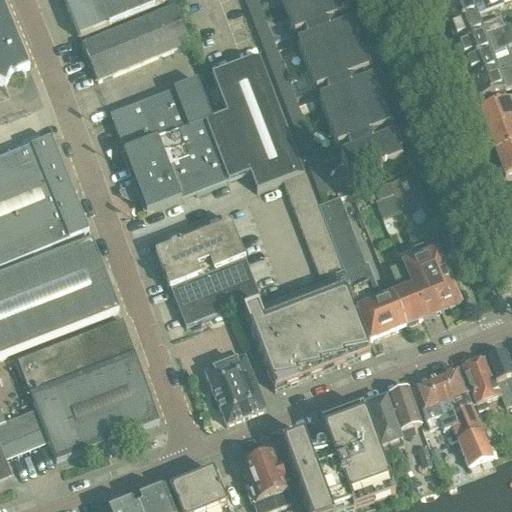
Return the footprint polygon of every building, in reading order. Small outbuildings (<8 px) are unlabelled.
[(168,6),(165,0),(60,0),(78,43),(168,6)] [(257,5),(255,0),(243,0),(247,9),(257,5)] [(278,0),(285,17),(328,0),(278,0)] [(341,6),(338,0),(328,0),(285,17),(293,39),(294,41),(305,37),(306,41),(316,37),(315,33),(320,31),(320,33),(327,30),(326,29),(347,21),(346,20),(343,21),(338,7),(341,6)] [(433,0),(436,6),(439,5),(441,11),(468,0),(433,0)] [(443,16),(440,17),(445,31),(477,18),(477,17),(484,15),(484,16),(504,8),(501,0),(468,0),(441,11),(443,16)] [(28,75),(0,3),(0,91),(5,93),(10,82),(28,75)] [(261,13),(257,5),(247,9),(250,17),(261,13)] [(264,22),(261,13),(250,17),(253,26),(264,22)] [(97,88),(188,51),(173,14),(82,51),(97,88)] [(504,29),(501,22),(500,20),(481,28),(477,18),(445,31),(450,44),(453,42),(455,48),(504,29)] [(267,31),(264,22),(253,26),(257,35),(267,31)] [(350,30),(350,29),(318,41),(316,37),(306,41),(308,45),(297,49),(306,73),(359,53),(355,43),(352,44),(347,31),(350,30)] [(457,53),(454,54),(460,68),(506,50),(502,39),(507,37),(504,29),(455,48),(457,53)] [(271,40),(267,31),(257,35),(260,44),(271,40)] [(274,49),(271,40),(260,44),(263,53),(274,49)] [(469,86),(511,69),(511,58),(511,59),(507,50),(506,50),(460,68),(464,81),(467,80),(469,86)] [(279,61),(275,52),(265,56),(268,65),(279,61)] [(363,62),(359,53),(306,73),(315,96),(316,97),(326,93),(328,97),(338,93),(336,89),(368,77),(368,76),(365,77),(360,63),(363,62)] [(110,119),(109,119),(118,141),(122,152),(124,157),(123,158),(146,218),(250,179),(256,197),(282,186),(304,178),(285,129),(269,89),(259,62),(259,61),(257,61),(251,64),(233,70),(211,79),(219,100),(226,118),(212,124),(204,105),(196,85),(184,89),(173,94),(173,95),(172,95),(122,114),(110,119)] [(282,69),(279,61),(268,65),(271,74),(282,69)] [(285,78),(282,69),(271,74),(275,82),(285,78)] [(471,91),(469,92),(474,106),(506,93),(511,90),(511,69),(469,86),(471,91)] [(289,87),(285,78),(275,82),(278,91),(289,87)] [(372,86),(371,85),(339,97),(338,93),(328,97),(329,101),(319,105),(328,129),(380,109),(377,99),(374,101),(369,87),(372,86)] [(292,96),(289,87),(278,91),(282,100),(292,96)] [(295,105),(292,96),(282,100),(285,109),(295,105)] [(480,115),(479,117),(481,123),(484,124),(487,132),(511,122),(511,99),(509,101),(479,112),(480,115)] [(300,117),(297,108),(286,112),(290,121),(300,117)] [(384,118),(380,109),(328,129),(337,152),(337,153),(348,149),(349,153),(359,149),(358,145),(390,133),(389,132),(386,133),(381,119),(384,118)] [(303,126),(300,117),(290,121),(293,130),(303,126)] [(511,122),(487,132),(491,143),(490,146),(492,151),(495,152),(496,155),(511,148),(511,122)] [(307,134),(303,126),(293,130),(296,138),(307,134)] [(310,143),(307,134),(296,138),(300,147),(310,143)] [(393,142),(393,141),(361,153),(359,149),(349,153),(351,157),(340,161),(350,187),(351,190),(382,178),(381,175),(402,167),(401,164),(399,157),(396,158),(390,143),(393,142)] [(313,152),(310,143),(300,147),(303,156),(313,152)] [(0,274),(87,240),(49,147),(44,149),(0,167),(0,274)] [(505,179),(511,176),(511,148),(496,155),(505,179)] [(317,161),(313,152),(303,156),(306,165),(317,161)] [(322,174),(318,164),(308,168),(312,178),(322,174)] [(326,185),(322,174),(312,178),(316,189),(326,185)] [(304,178),(282,186),(287,197),(310,188),(305,177),(304,178)] [(421,194),(414,177),(389,188),(393,198),(396,205),(421,194)] [(330,195),(326,185),(316,189),(319,199),(330,195)] [(388,187),(374,194),(379,205),(393,198),(389,188),(388,187)] [(310,188),(287,197),(291,209),(314,200),(310,188)] [(314,200),(291,209),(295,220),(318,211),(318,210),(314,200)] [(339,201),(318,210),(318,211),(323,222),(327,233),(331,245),(335,254),(356,246),(339,201)] [(318,211),(295,220),(300,231),(323,222),(318,211)] [(323,222),(300,231),(304,243),(327,233),(323,222)] [(230,227),(155,257),(156,260),(161,272),(164,279),(163,279),(165,284),(166,284),(169,290),(169,293),(170,294),(195,284),(245,264),(230,227)] [(327,233),(304,243),(308,254),(331,245),(327,233)] [(0,361),(118,318),(89,239),(87,240),(0,274),(0,361)] [(331,245),(308,254),(313,265),(336,256),(335,254),(331,245)] [(415,253),(418,261),(418,262),(440,317),(448,314),(449,315),(456,311),(459,310),(446,278),(451,275),(443,257),(438,259),(437,255),(426,259),(422,250),(415,253)] [(320,285),(243,315),(274,395),(370,358),(365,347),(370,345),(343,275),(336,256),(313,265),(320,285)] [(440,317),(418,262),(399,269),(421,325),(424,324),(433,322),(432,320),(440,317)] [(195,284),(170,294),(178,313),(185,332),(260,302),(245,264),(195,284)] [(368,266),(343,275),(370,345),(404,331),(392,300),(382,304),(372,278),(368,266)] [(399,269),(388,274),(398,297),(392,300),(404,331),(406,331),(407,332),(415,329),(414,327),(421,325),(399,269)] [(36,415),(4,428),(17,459),(48,447),(55,466),(158,427),(121,327),(17,367),(36,415)] [(511,368),(506,355),(485,363),(495,387),(511,380),(511,368)] [(225,430),(265,414),(244,363),(204,379),(225,430)] [(485,363),(461,372),(467,387),(466,387),(475,409),(476,409),(479,415),(488,411),(486,406),(500,400),(505,412),(511,409),(511,393),(499,398),(495,387),(485,363)] [(467,399),(468,398),(457,373),(442,379),(457,416),(471,411),(467,399)] [(442,379),(427,385),(443,422),(457,416),(442,379)] [(511,380),(495,387),(499,398),(511,393),(511,380)] [(427,428),(443,422),(427,385),(412,391),(422,417),(427,428)] [(421,430),(408,393),(385,401),(386,403),(387,402),(399,437),(421,430)] [(399,437),(387,402),(386,403),(362,411),(380,461),(404,452),(399,437)] [(342,511),(393,494),(380,461),(362,411),(333,422),(331,423),(330,424),(330,425),(329,426),(328,428),(328,430),(328,431),(328,432),(328,433),(339,456),(345,454),(348,464),(330,471),(328,464),(314,469),(303,440),(282,448),(305,511),(342,511)] [(456,446),(482,435),(471,411),(457,416),(443,422),(427,428),(429,433),(433,434),(442,430),(444,435),(450,432),(456,446)] [(4,428),(0,416),(0,481),(7,478),(2,465),(5,464),(17,459),(4,428)] [(482,435),(456,446),(467,473),(493,463),(482,435)] [(422,473),(433,470),(426,450),(416,454),(422,473)] [(434,470),(443,466),(438,452),(429,455),(434,470)] [(243,469),(243,470),(250,489),(246,491),(253,509),(254,511),(286,511),(292,510),(287,496),(283,485),(285,484),(280,469),(277,470),(273,458),(258,464),(253,462),(246,464),(244,469),(243,469)] [(176,511),(227,511),(213,475),(169,493),(176,511)] [(173,511),(166,494),(135,507),(137,511),(173,511)]
